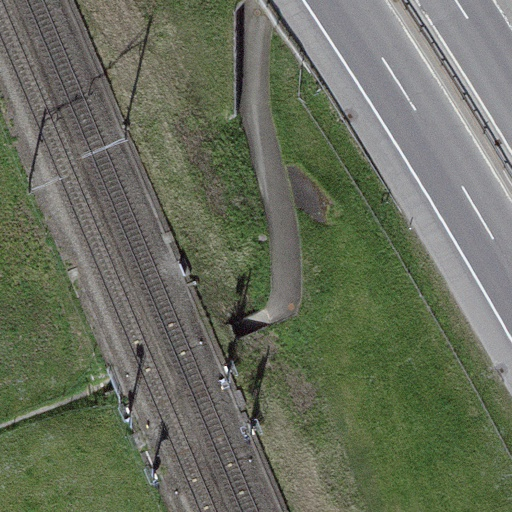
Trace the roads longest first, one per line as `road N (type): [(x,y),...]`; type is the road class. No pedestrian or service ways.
road 1 (motorway): [(344,0),(511,272)]
road 2 (track): [(280,307),(260,19),(274,0)]
